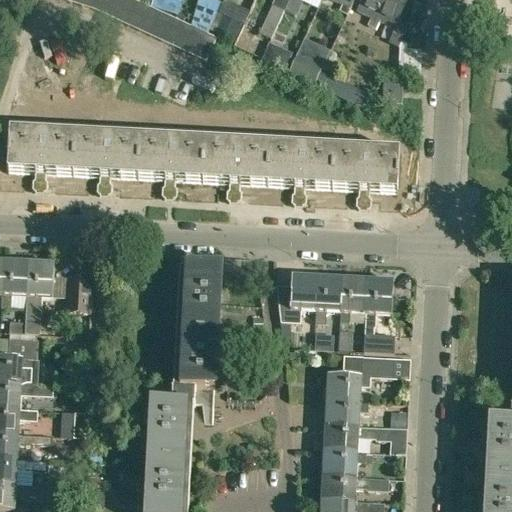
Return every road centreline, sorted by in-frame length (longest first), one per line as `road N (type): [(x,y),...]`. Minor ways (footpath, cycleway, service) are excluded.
road 1 (unclassified): [(438,248),(0,224)]
road 2 (residential): [(424,511),(438,248)]
road 3 (unclassified): [(438,248),(450,0)]
